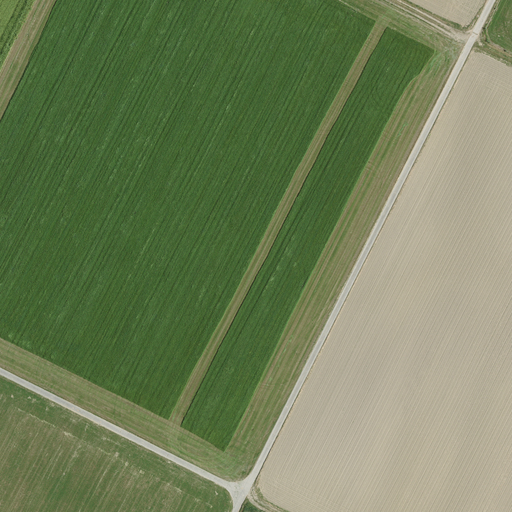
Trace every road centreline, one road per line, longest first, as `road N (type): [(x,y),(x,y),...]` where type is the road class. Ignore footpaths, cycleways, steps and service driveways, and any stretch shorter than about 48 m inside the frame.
road 1 (track): [(490,0),(235,511)]
road 2 (track): [(0,370),(244,492)]
